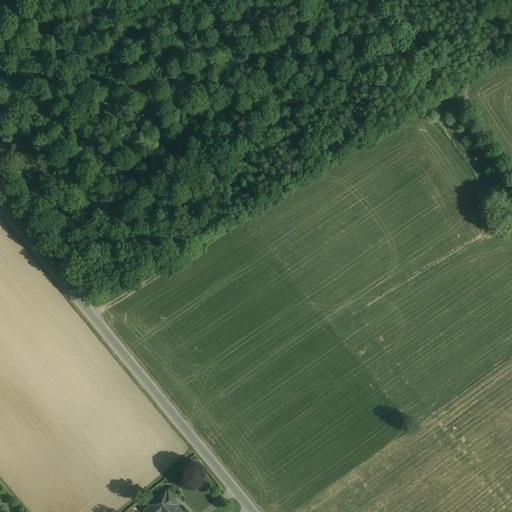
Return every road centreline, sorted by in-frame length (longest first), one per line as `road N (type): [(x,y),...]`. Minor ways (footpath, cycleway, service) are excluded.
road 1 (track): [(91,315),(511,55)]
road 2 (unclassified): [(252,511),(0,204)]
